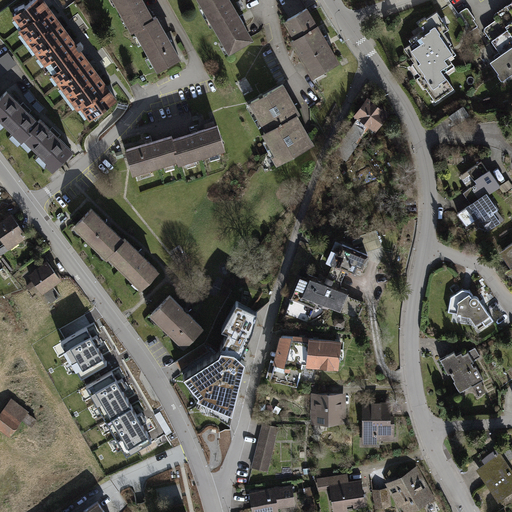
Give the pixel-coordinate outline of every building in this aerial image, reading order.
[(101,109),(116,98),(106,86),(103,88),(77,52),(80,49),(79,49),(83,46),(80,42),(76,45),(75,44),(72,46),(46,10),(49,8),(43,0),(32,0),(25,6),(24,4),(14,8),(16,12),(14,14),(23,26),(20,28),(78,107),(81,105),(90,117),(92,115),(96,118),(103,110),(101,109)] [(142,0),(115,0),(132,30),(135,28),(153,18),(142,0)] [(200,0),(204,5),(209,14),(231,2),(229,0),(200,0)] [(239,16),(231,2),(209,14),(215,23),(214,24),(224,41),(225,41),(230,50),(251,38),(243,23),(244,22),(240,15),(239,16)] [(321,32),(306,8),(288,18),(293,26),(290,28),(296,38),(294,38),(299,47),(297,49),(313,76),(338,62),(328,46),(325,48),(317,34),(321,32)] [(511,37),(511,8),(499,18),(501,22),(511,37)] [(449,28),(437,11),(423,20),(428,27),(409,39),(412,43),(404,48),(414,62),(412,64),(427,86),(425,87),(435,102),(454,89),(444,73),(455,66),(449,58),(456,54),(450,44),(451,43),(444,32),(449,28)] [(153,18),(135,28),(158,69),(179,58),(156,17),(153,18)] [(500,54),(511,46),(511,37),(501,22),(485,33),(490,39),(500,54)] [(511,46),(500,54),(490,62),(499,75),(511,68),(511,70),(511,69),(511,46)] [(0,79),(18,68),(9,54),(0,60),(0,79)] [(264,131),(264,132),(299,113),(282,84),(251,102),(267,130),(264,131)] [(25,137),(37,121),(7,91),(0,97),(0,116),(22,139),(25,137)] [(381,106),(369,98),(355,118),(357,120),(346,135),(355,142),(369,123),(375,128),(386,113),(379,109),(381,106)] [(455,125),(469,115),(463,106),(449,116),(455,125)] [(299,114),(299,113),(264,132),(276,153),(273,155),(278,163),(295,154),(294,153),(312,143),(296,115),(299,114)] [(37,121),(25,137),(48,160),(47,162),(54,169),(72,150),(40,119),(37,121)] [(217,125),(173,139),(177,158),(178,162),(224,148),(217,125)] [(133,172),(177,158),(173,139),(172,135),(126,149),(133,172)] [(355,142),(346,135),(335,152),(344,158),(355,142)] [(492,177),(481,161),(467,170),(476,183),(463,192),(471,204),(486,194),(499,185),(493,176),(492,177)] [(486,194),(471,204),(458,213),(466,225),(479,216),(488,228),(501,219),(490,203),(491,202),(486,194)] [(108,257),(110,255),(123,240),(91,209),(75,224),(108,257)] [(12,215),(0,223),(0,235),(6,244),(15,238),(18,242),(27,236),(12,215)] [(357,238),(359,245),(364,244),(366,250),(380,246),(376,231),(361,235),(361,237),(357,238)] [(124,238),(123,240),(110,255),(141,286),(157,270),(124,238)] [(511,242),(502,249),(511,263),(511,262),(511,242)] [(332,250),(327,262),(332,264),(334,265),(334,263),(347,269),(355,272),(358,266),(362,268),(368,255),(342,243),(339,252),(332,250)] [(47,262),(30,275),(51,302),(60,295),(52,284),(60,279),(60,278),(61,277),(56,270),(54,271),(47,262)] [(332,264),(325,281),(341,288),(340,290),(347,293),(349,290),(343,287),(341,283),(347,269),(334,263),(334,265),(332,264)] [(307,279),(300,276),(291,297),(314,307),(316,303),(328,308),(331,303),(341,307),(347,293),(340,290),(341,288),(325,281),(323,281),(318,278),(309,274),(307,279)] [(462,289),(451,297),(449,311),(459,313),(458,315),(460,315),(461,314),(470,316),(475,324),(482,320),(485,325),(493,320),(478,298),(476,297),(474,296),(472,296),(471,297),(470,296),(472,295),(469,290),(462,289)] [(170,295),(152,313),(184,345),(202,327),(170,295)] [(352,303),(349,313),(361,316),(364,306),(352,303)] [(255,320),(238,310),(218,352),(187,371),(201,388),(196,397),(232,414),(245,361),(240,357),(252,332),(255,320)] [(336,318),(334,325),(343,327),(344,320),(336,318)] [(87,327),(61,341),(81,377),(107,362),(97,345),(102,343),(97,334),(92,337),(87,327)] [(300,364),(302,363),(304,337),(282,335),(275,362),(280,363),(277,376),(299,381),(300,376),(300,375),(302,366),(300,364)] [(302,363),(318,364),(320,339),(304,337),(302,363)] [(340,341),(320,339),(318,364),(317,367),(337,369),(340,341)] [(480,357),(475,347),(463,354),(461,351),(456,354),(454,351),(440,358),(448,374),(451,372),(461,391),(472,385),(477,394),(477,395),(478,397),(481,395),(480,394),(485,392),(480,381),(483,379),(476,366),(474,367),(472,362),(474,362),(473,361),(480,357)] [(55,358),(49,362),(52,368),(59,365),(55,358)] [(86,385),(105,417),(130,402),(123,389),(127,387),(122,378),(118,381),(112,371),(86,385)] [(343,395),(314,395),(314,418),(343,418),(343,395)] [(11,401),(0,415),(0,424),(9,432),(25,412),(11,401)] [(137,415),(130,402),(105,417),(126,454),(152,440),(142,423),(147,420),(142,412),(137,415)] [(390,403),(363,403),(363,435),(376,435),(376,438),(386,438),(386,437),(393,437),(393,416),(390,416),(390,403)] [(262,424),(252,468),(268,472),(278,428),(262,424)] [(507,466),(496,450),(483,458),(486,462),(477,468),(498,500),(511,491),(511,471),(511,469),(509,471),(506,467),(507,466)] [(405,474),(407,477),(396,483),(398,487),(397,487),(397,488),(394,490),(395,493),(394,493),(404,511),(422,502),(421,500),(428,497),(413,470),(405,474)] [(342,475),(318,479),(320,487),(331,485),(334,505),(354,502),(354,505),(364,503),(361,481),(343,483),(342,475)] [(292,486),(250,493),(253,511),(272,511),(278,511),(277,505),(286,503),(285,498),(293,497),(292,486)] [(390,504),(387,488),(372,490),(375,506),(390,504)] [(105,511),(98,500),(83,510),(84,511),(81,511),(105,511)]
